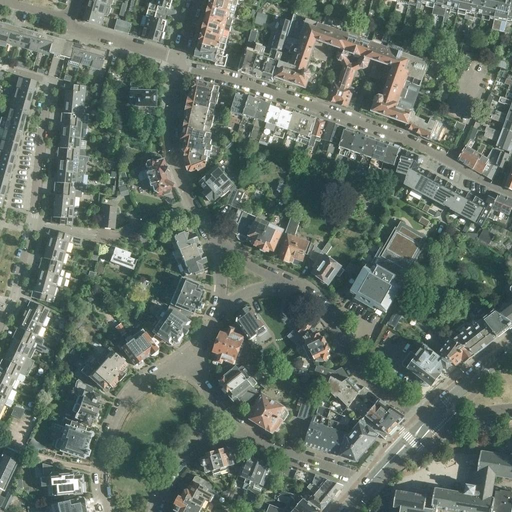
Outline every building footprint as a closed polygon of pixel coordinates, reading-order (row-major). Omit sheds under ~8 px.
[(150,3),(148,10),(157,12),(158,7),(169,10),(172,0),(151,0),(151,3),(150,3)] [(211,0),(210,7),(230,12),(235,13),(238,1),(235,0),(211,0)] [(423,0),(409,0),(409,5),(421,8),(423,1),(423,0)] [(435,0),(435,4),(434,8),(432,15),(444,17),(448,0),(435,0)] [(448,0),(444,17),(443,22),(448,23),(450,13),(457,14),(458,9),(460,0),(448,0)] [(460,0),(458,9),(457,14),(465,16),(465,19),(469,19),(471,12),(473,0),(460,0)] [(473,0),(471,12),(469,20),(473,20),(474,18),(482,20),(482,18),(483,15),(486,0),(473,0)] [(486,0),(483,15),(482,18),(494,21),(495,17),(498,0),(486,0)] [(498,0),(495,17),(499,19),(499,21),(498,23),(506,25),(507,20),(507,19),(511,0),(498,0)] [(90,1),(87,11),(105,16),(107,5),(90,1)] [(206,19),(227,25),(231,26),(235,13),(230,12),(210,7),(206,19)] [(163,32),(166,21),(156,18),(157,13),(157,12),(148,10),(146,17),(142,16),(139,26),(144,27),(163,32)] [(87,11),(84,21),(102,26),(105,16),(87,11)] [(262,25),(265,14),(257,12),(255,23),(262,25)] [(275,77),(306,88),(309,79),(310,79),(311,75),(309,72),(306,71),(316,40),(339,48),(338,52),(339,53),(338,57),(339,60),(341,61),(344,67),(338,84),(334,83),(328,100),(347,107),(353,89),(349,88),(355,71),(362,68),(363,68),(367,67),(370,59),(394,67),(383,98),(380,96),(376,98),(375,102),(375,103),(372,111),(407,123),(405,128),(430,140),(434,142),(442,124),(437,122),(431,119),(434,113),(422,107),(418,115),(412,112),(429,62),(386,47),(318,23),(306,19),(294,15),(292,22),(287,42),(286,45),(292,47),(290,53),(294,55),(292,61),(289,60),(288,64),(281,61),(278,69),(275,77)] [(125,21),(117,19),(114,30),(121,32),(125,21)] [(206,19),(202,32),(228,39),(231,26),(227,25),(206,19)] [(259,55),(254,75),(274,82),(275,77),(278,69),(280,63),(283,53),(291,22),(281,19),(270,56),(264,54),(266,48),(262,46),(259,55)] [(131,23),(125,21),(121,32),(129,34),(131,23)] [(1,23),(0,25),(0,42),(6,44),(11,26),(1,23)] [(11,26),(6,44),(16,47),(21,29),(11,26)] [(144,27),(141,37),(162,43),(163,39),(162,39),(163,32),(144,27)] [(21,29),(16,47),(27,50),(32,32),(21,29)] [(242,65),(241,71),(254,75),(259,55),(262,46),(257,45),(255,51),(249,49),(250,46),(254,44),(258,32),(252,30),(249,40),(248,44),(246,51),(245,56),(242,65)] [(32,32),(27,50),(37,53),(42,35),(32,32)] [(202,32),(199,44),(225,51),(228,39),(202,32)] [(42,35),(37,53),(48,56),(49,53),(53,38),(42,35)] [(63,41),(53,38),(49,53),(59,56),(63,41)] [(73,44),(63,41),(59,56),(69,59),(73,44)] [(73,44),(69,59),(68,61),(79,64),(84,47),(73,44)] [(225,51),(199,44),(196,57),(216,62),(215,65),(225,67),(228,58),(223,56),(225,51)] [(84,47),(79,64),(89,67),(94,50),(84,47)] [(463,49),(461,55),(472,58),(474,52),(463,49)] [(94,50),(89,67),(100,70),(105,53),(94,50)] [(498,58),(496,65),(505,68),(507,60),(498,58)] [(18,77),(15,88),(33,93),(36,82),(18,77)] [(193,89),(192,93),(218,99),(220,93),(219,93),(219,90),(220,87),(195,81),(192,83),(191,87),(193,89)] [(456,84),(448,81),(440,99),(447,102),(456,84)] [(156,107),(156,91),(137,91),(137,85),(132,84),(130,84),(130,106),(137,106),(137,107),(137,112),(140,112),(142,112),(145,112),(147,113),(152,113),(154,111),(154,108),(154,107),(156,107)] [(65,91),(64,102),(84,104),(86,87),(73,85),(72,91),(65,91)] [(15,88),(12,98),(30,103),(33,93),(15,88)] [(187,104),(210,109),(215,110),(216,105),(217,105),(218,99),(192,93),(191,96),(188,98),(187,104)] [(228,121),(241,124),(244,115),(250,95),(244,93),(241,94),(237,93),(231,112),(228,121)] [(247,123),(253,125),(255,119),(261,99),(250,95),(244,115),(241,124),(244,126),(247,123)] [(511,99),(504,97),(503,98),(501,97),(499,102),(505,105),(505,104),(511,106),(510,109),(511,110),(511,99)] [(12,98),(9,109),(27,114),(30,103),(12,98)] [(255,119),(250,133),(248,141),(259,144),(272,103),(261,99),(255,119)] [(64,102),(63,109),(63,114),(70,114),(69,120),(82,122),(84,104),(64,102)] [(272,103),(259,144),(270,147),(276,130),(277,127),(284,107),(272,103)] [(210,109),(187,104),(186,110),(188,112),(187,116),(207,121),(213,122),(216,111),(210,109)] [(285,133),(287,133),(288,131),(294,111),(284,107),(277,127),(274,136),(283,140),(285,133)] [(9,109),(6,119),(24,124),(27,114),(9,109)] [(492,109),(491,113),(511,121),(511,110),(510,109),(507,115),(492,109)] [(294,111),(288,131),(288,130),(300,134),(306,115),(294,111)] [(511,121),(491,113),(491,114),(490,114),(489,118),(504,124),(502,128),(511,132),(511,121)] [(297,141),(309,145),(311,138),(312,136),(317,119),(306,115),(300,134),(297,141)] [(183,125),(184,127),(209,134),(210,133),(211,127),(212,128),(213,122),(207,121),(187,116),(186,120),(183,121),(183,125)] [(6,119),(3,129),(21,134),(24,124),(6,119)] [(316,141),(320,142),(321,139),(327,122),(317,119),(312,136),(311,138),(309,145),(314,146),(316,141)] [(478,119),(474,127),(479,129),(482,121),(478,119)] [(62,125),(61,130),(61,137),(80,139),(84,139),(85,129),(84,128),(84,122),(82,122),(69,120),(69,126),(62,125)] [(327,122),(321,139),(326,141),(323,150),(326,152),(336,125),(327,122)] [(457,122),(455,127),(463,131),(465,126),(457,122)] [(336,125),(326,152),(332,153),(335,144),(340,146),(345,129),(336,125)] [(185,128),(182,139),(185,140),(209,146),(209,145),(212,134),(209,134),(184,127),(185,128)] [(487,127),(485,132),(511,142),(511,132),(502,128),(501,132),(487,127)] [(479,130),(474,128),(469,138),(475,141),(479,130)] [(3,129),(0,140),(18,145),(21,134),(3,129)] [(345,129),(340,146),(339,147),(339,149),(341,150),(339,155),(344,157),(346,152),(349,153),(350,151),(356,132),(345,129)] [(357,155),(360,157),(367,136),(356,132),(350,151),(353,152),(350,159),(355,160),(357,155)] [(511,147),(511,142),(485,132),(484,132),(485,132),(484,137),(497,142),(495,147),(510,153),(511,147)] [(361,162),(370,166),(378,140),(367,136),(360,157),(362,157),(361,162)] [(80,139),(61,137),(59,148),(67,149),(66,155),(79,156),(83,157),(84,157),(85,153),(82,150),(79,150),(80,139)] [(104,139),(99,144),(102,147),(104,149),(109,145),(104,139)] [(0,140),(0,141),(0,150),(15,155),(18,145),(0,140)] [(209,146),(185,140),(183,150),(185,152),(186,153),(208,159),(208,158),(210,159),(210,157),(212,147),(209,146)] [(383,162),(389,144),(378,140),(370,166),(380,169),(383,162)] [(396,167),(401,148),(389,144),(383,162),(385,163),(383,171),(389,173),(391,167),(395,169),(396,167)] [(458,160),(465,164),(474,169),(481,155),(486,146),(482,144),(477,152),(467,146),(458,160)] [(0,150),(0,162),(12,166),(15,155),(0,150)] [(405,152),(403,151),(396,173),(407,176),(409,176),(415,155),(410,154),(409,152),(406,151),(405,152)] [(490,160),(482,174),(493,180),(498,171),(502,173),(504,169),(509,155),(505,153),(501,151),(499,157),(497,157),(493,155),(490,160)] [(208,159),(186,153),(185,158),(187,161),(186,164),(189,171),(192,172),(198,170),(199,171),(200,171),(201,171),(206,169),(208,159)] [(58,160),(57,172),(77,174),(84,174),(85,164),(87,162),(88,157),(79,156),(66,155),(65,161),(58,160)] [(139,182),(141,181),(168,173),(166,168),(165,168),(163,159),(161,160),(160,156),(157,155),(152,156),(151,160),(146,161),(145,164),(146,167),(144,168),(145,172),(139,174),(137,177),(139,182)] [(422,159),(415,155),(409,176),(407,176),(404,185),(412,190),(423,170),(419,168),(423,161),(422,159)] [(481,155),(474,169),(482,174),(490,160),(481,155)] [(0,162),(0,173),(9,176),(12,166),(0,162)] [(203,176),(198,180),(201,183),(198,186),(204,193),(204,194),(211,201),(212,200),(215,203),(221,198),(225,195),(234,187),(232,185),(234,184),(217,165),(213,169),(210,167),(206,169),(201,171),(203,176)] [(355,172),(366,176),(368,172),(363,170),(363,169),(357,167),(355,172)] [(428,172),(423,170),(412,190),(423,195),(434,175),(432,175),(432,173),(429,172),(428,172)] [(57,172),(57,178),(56,183),(63,183),(63,190),(75,191),(83,192),(87,192),(87,186),(83,185),(84,174),(77,174),(57,172)] [(0,173),(0,184),(6,186),(9,176),(0,173)] [(170,177),(168,173),(141,181),(144,188),(147,190),(153,188),(154,191),(157,193),(161,192),(165,195),(169,194),(171,190),(170,187),(171,186),(169,178),(170,177)] [(435,176),(434,175),(423,195),(434,201),(444,181),(440,179),(439,177),(436,176),(435,176)] [(123,179),(119,178),(118,188),(128,185),(127,182),(123,179)] [(446,182),(444,181),(434,201),(445,207),(456,187),(450,185),(450,183),(447,181),(446,182)] [(280,185),(277,191),(282,194),(285,187),(280,185)] [(119,189),(121,196),(129,194),(127,187),(119,189)] [(231,204),(236,194),(238,190),(236,189),(229,194),(226,202),(231,204)] [(55,195),(54,200),(54,206),(74,208),(75,199),(81,199),(81,191),(75,191),(63,190),(62,195),(55,195)] [(238,190),(236,194),(231,204),(238,207),(243,195),(244,192),(238,190)] [(466,193),(461,190),(450,210),(461,216),(472,196),(471,196),(470,194),(468,193),(466,193)] [(499,194),(498,196),(492,209),(497,211),(495,216),(498,218),(501,212),(507,198),(499,194)] [(473,197),(472,196),(461,216),(472,222),(483,202),(478,199),(478,198),(475,196),(473,197)] [(486,203),(483,202),(472,222),(482,227),(496,201),(490,198),(488,198),(486,203)] [(509,216),(511,208),(511,199),(507,198),(501,212),(498,218),(497,222),(501,223),(505,225),(506,221),(502,219),(505,214),(509,216)] [(74,208),(54,206),(53,217),(60,218),(59,224),(72,226),(74,208)] [(102,207),(100,227),(114,229),(114,220),(115,221),(115,220),(115,216),(115,217),(115,216),(116,208),(102,207)] [(285,235),(287,236),(283,249),(281,248),(278,255),(282,257),(281,259),(300,266),(302,261),(303,261),(305,254),(311,256),(310,258),(314,261),(322,251),(319,249),(314,244),(311,243),(295,237),(303,215),(293,211),(285,235)] [(244,212),(238,224),(235,222),(233,226),(235,230),(233,233),(238,235),(237,236),(239,239),(242,241),(245,242),(248,241),(247,240),(249,237),(248,236),(254,221),(255,222),(257,218),(244,212)] [(247,240),(248,241),(249,239),(253,241),(252,241),(252,242),(253,245),(253,244),(260,247),(270,223),(257,218),(255,222),(254,221),(248,236),(249,237),(247,240)] [(270,223),(260,247),(261,250),(265,252),(268,251),(269,252),(270,250),(274,251),(277,244),(278,245),(283,234),(284,230),(270,223)] [(382,256),(384,258),(375,273),(366,267),(351,294),(386,314),(389,309),(401,287),(397,285),(405,270),(407,271),(421,245),(420,244),(423,238),(402,225),(398,232),(397,231),(382,256)] [(480,239),(488,243),(495,230),(491,229),(488,227),(486,226),(480,239)] [(173,232),(171,236),(177,249),(196,241),(196,239),(195,236),(194,236),(190,227),(184,229),(183,227),(176,230),(173,232)] [(137,232),(141,244),(149,240),(144,229),(137,232)] [(49,237),(46,247),(65,253),(68,241),(80,245),(81,239),(70,235),(58,232),(56,238),(49,237)] [(196,241),(177,249),(171,252),(175,260),(176,260),(178,264),(182,262),(201,254),(201,252),(201,248),(200,245),(197,242),(196,241)] [(322,251),(314,261),(316,263),(313,267),(316,269),(313,273),(321,279),(322,282),(325,284),(328,284),(329,284),(336,275),(340,278),(345,270),(342,268),(343,267),(326,255),(332,247),(327,244),(322,251)] [(46,247),(44,253),(43,258),(50,260),(48,266),(60,269),(65,253),(46,247)] [(114,249),(110,248),(108,253),(112,254),(109,262),(132,270),(136,260),(135,260),(128,258),(130,253),(114,248),(114,249)] [(201,254),(182,262),(184,265),(181,266),(185,275),(186,276),(194,273),(195,276),(200,274),(200,273),(203,272),(200,265),(205,263),(202,255),(201,254)] [(105,264),(99,262),(95,270),(102,273),(105,264)] [(40,270),(37,281),(56,286),(63,288),(65,287),(67,280),(66,278),(67,271),(60,269),(48,266),(47,272),(40,270)] [(134,275),(132,280),(138,283),(140,278),(134,275)] [(181,278),(175,292),(200,300),(202,295),(203,294),(202,291),(201,291),(200,291),(202,286),(181,278)] [(37,281),(34,292),(32,298),(39,300),(51,303),(56,286),(37,281)] [(511,292),(511,301),(497,312),(511,322),(511,285),(510,287),(510,290),(511,292)] [(173,296),(170,305),(174,306),(173,307),(192,314),(194,310),(196,310),(197,310),(200,309),(201,305),(201,304),(200,302),(199,302),(200,300),(175,292),(173,296)] [(29,307),(24,317),(42,326),(50,310),(38,305),(35,310),(29,307)] [(168,308),(159,321),(181,336),(182,335),(186,335),(188,331),(187,328),(187,327),(185,326),(188,322),(168,308)] [(241,328),(250,341),(258,335),(258,336),(260,337),(267,332),(267,330),(265,327),(256,312),(255,312),(252,309),(251,309),(248,308),(244,310),(245,311),(244,314),(244,315),(243,315),(244,315),(238,319),(237,322),(241,328)] [(403,312),(396,308),(388,323),(395,327),(403,312)] [(511,322),(497,312),(483,319),(498,338),(511,326),(511,322)] [(67,319),(59,315),(58,317),(59,320),(65,323),(67,319)] [(24,317),(19,327),(25,331),(23,336),(42,345),(43,343),(43,341),(43,340),(42,338),(40,337),(37,335),(42,326),(24,317)] [(83,323),(78,319),(72,327),(77,331),(83,323)] [(304,319),(287,337),(296,345),(299,348),(304,346),(307,354),(311,352),(328,345),(325,338),(322,337),(321,337),(320,333),(317,335),(316,333),(314,332),(314,330),(313,327),(304,319)] [(459,335),(455,338),(467,345),(476,355),(498,338),(483,319),(482,319),(468,329),(464,324),(455,330),(459,335)] [(181,336),(159,321),(151,332),(171,345),(173,342),(175,343),(177,343),(178,341),(178,340),(181,336)] [(120,335),(126,331),(119,323),(114,327),(120,335)] [(142,329),(130,337),(144,357),(144,356),(145,357),(148,355),(149,355),(150,354),(150,355),(154,356),(156,354),(157,350),(156,350),(157,349),(162,345),(151,334),(144,327),(142,329)] [(221,334),(217,342),(240,352),(244,340),(245,337),(234,333),(235,331),(235,330),(235,329),(230,327),(228,333),(225,332),(223,335),(221,334)] [(444,346),(439,354),(448,359),(452,363),(455,366),(462,361),(464,363),(476,355),(467,345),(455,338),(453,340),(450,338),(448,340),(439,334),(437,338),(444,346)] [(9,349),(27,357),(31,359),(35,350),(41,353),(47,354),(49,349),(42,345),(23,336),(20,341),(14,339),(9,349)] [(144,357),(130,337),(129,336),(118,344),(133,365),(133,364),(133,365),(138,365),(140,364),(141,359),(144,357)] [(240,352),(217,342),(214,351),(217,353),(216,356),(219,357),(217,363),(220,364),(221,369),(234,365),(235,365),(236,361),(240,352)] [(95,362),(96,363),(117,382),(118,381),(125,375),(127,371),(125,366),(126,364),(127,363),(124,361),(121,357),(122,356),(112,344),(95,362)] [(328,345),(311,352),(307,354),(310,360),(313,359),(314,362),(316,362),(323,362),(324,361),(326,362),(328,361),(329,359),(331,358),(328,351),(331,350),(328,345)] [(403,365),(407,369),(408,369),(410,369),(422,377),(422,378),(423,379),(421,381),(422,384),(421,385),(425,388),(425,387),(428,387),(430,384),(431,385),(439,375),(438,375),(444,368),(447,370),(452,363),(448,359),(439,354),(426,347),(424,345),(416,356),(411,352),(403,363),(403,365)] [(9,349),(6,354),(4,359),(10,362),(7,368),(19,373),(27,357),(9,349)] [(295,365),(290,361),(286,370),(305,378),(307,371),(308,370),(295,365)] [(117,382),(96,363),(92,367),(87,363),(81,369),(88,376),(88,375),(102,390),(106,386),(108,389),(111,387),(112,388),(117,382)] [(221,369),(220,369),(222,374),(234,367),(234,365),(221,369)] [(223,386),(230,395),(253,378),(243,366),(239,369),(237,366),(224,376),(225,377),(220,381),(224,386),(223,386)] [(348,379),(342,369),(342,368),(338,371),(331,370),(317,366),(315,373),(326,377),(327,376),(331,377),(332,377),(343,383),(348,379)] [(0,370),(0,383),(12,389),(17,379),(20,381),(21,380),(23,377),(22,375),(19,373),(7,368),(5,373),(0,370)] [(77,374),(74,378),(73,381),(73,385),(73,390),(75,394),(76,395),(78,395),(74,402),(97,411),(100,404),(96,402),(99,395),(91,392),(95,386),(82,377),(77,374)] [(349,379),(348,379),(343,383),(332,377),(331,377),(327,376),(326,377),(319,396),(329,403),(335,396),(335,397),(338,393),(342,397),(352,387),(355,385),(349,379)] [(253,378),(230,395),(235,402),(238,400),(240,403),(244,400),(245,403),(252,398),(258,393),(254,387),(258,384),(253,378)] [(260,385),(264,388),(269,382),(266,379),(260,385)] [(0,383),(0,402),(4,404),(10,407),(12,402),(7,399),(12,389),(0,383)] [(361,391),(355,385),(352,387),(342,397),(338,393),(335,397),(335,396),(329,403),(344,413),(361,391)] [(379,399),(364,387),(361,391),(359,395),(375,405),(398,425),(404,419),(405,417),(404,416),(379,399)] [(252,407),(247,415),(248,418),(251,419),(251,420),(255,423),(256,422),(265,428),(265,431),(268,433),(272,432),(273,433),(275,430),(276,431),(282,422),(284,421),(288,415),(288,412),(284,410),(284,408),(261,394),(256,403),(254,408),(252,407)] [(338,456),(356,461),(379,435),(368,425),(367,426),(362,421),(361,421),(360,422),(349,416),(344,413),(319,397),(314,415),(304,444),(338,456)] [(304,400),(301,406),(313,410),(315,403),(304,400)] [(97,411),(74,402),(71,410),(75,412),(73,418),(81,421),(81,422),(88,425),(88,424),(91,425),(93,420),(97,419),(98,414),(97,412),(97,411)] [(398,425),(375,405),(362,421),(367,426),(368,425),(379,435),(384,439),(384,438),(387,434),(388,434),(398,425)] [(16,407),(12,416),(21,421),(26,411),(16,407)] [(51,450),(49,458),(62,461),(65,452),(82,457),(86,455),(88,451),(86,447),(85,447),(90,434),(85,433),(87,427),(71,421),(69,426),(64,424),(60,438),(56,440),(54,446),(55,449),(59,450),(58,451),(51,450)] [(21,454),(5,447),(0,458),(0,488),(4,491),(21,454)] [(221,450),(215,451),(222,474),(230,472),(229,466),(235,465),(234,460),(233,460),(232,458),(233,457),(232,453),(229,454),(228,450),(224,452),(224,451),(221,450)] [(202,466),(203,466),(204,467),(206,473),(212,471),(213,477),(222,474),(215,451),(208,453),(207,456),(207,457),(203,458),(204,461),(201,462),(202,466)] [(511,457),(481,452),(477,472),(471,471),(469,486),(466,485),(465,494),(435,489),(433,498),(431,509),(437,510),(448,511),(511,511),(511,507),(511,492),(500,491),(500,492),(492,491),(495,476),(511,479),(511,457)] [(238,476),(237,480),(244,484),(243,487),(248,489),(249,485),(260,461),(254,459),(253,456),(250,455),(246,456),(238,476)] [(243,458),(238,456),(235,462),(240,465),(243,458)] [(260,461),(249,485),(248,489),(253,491),(252,492),(260,495),(271,467),(270,463),(266,462),(264,463),(260,461)] [(277,465),(274,472),(295,479),(299,469),(298,469),(278,462),(277,465)] [(42,464),(43,477),(40,478),(40,487),(47,486),(48,496),(56,496),(62,495),(62,499),(71,498),(71,497),(74,497),(74,494),(80,493),(80,492),(83,492),(85,490),(84,482),(82,482),(81,476),(76,476),(76,473),(57,474),(56,472),(54,472),(53,467),(42,463),(42,464)] [(299,469),(295,479),(303,482),(310,484),(313,485),(314,484),(313,483),(316,475),(299,469)] [(316,475),(313,483),(315,484),(315,483),(319,486),(317,488),(332,499),(340,489),(339,484),(316,475)] [(185,491),(181,497),(207,511),(211,503),(215,496),(217,497),(219,493),(213,489),(214,487),(210,483),(205,480),(199,477),(199,478),(197,476),(194,477),(190,485),(189,485),(187,490),(185,491)] [(311,490),(304,499),(321,511),(332,499),(317,488),(319,486),(315,483),(315,484),(313,483),(314,484),(313,485),(310,484),(308,487),(311,490)] [(10,489),(1,507),(7,510),(16,492),(10,489)] [(436,511),(437,510),(431,509),(433,498),(427,497),(427,496),(411,493),(396,491),(393,508),(397,509),(398,509),(399,509),(400,509),(399,511),(436,511)] [(293,505),(296,507),(301,511),(321,511),(304,499),(299,494),(290,492),(288,498),(268,492),(266,498),(293,505)] [(177,506),(175,510),(176,511),(206,511),(207,511),(181,497),(180,497),(179,498),(178,497),(176,498),(175,501),(175,503),(175,504),(175,505),(177,506)] [(51,511),(84,511),(84,508),(87,504),(86,500),(82,499),(82,498),(67,501),(68,501),(56,503),(56,504),(50,505),(51,511)] [(33,499),(30,503),(36,507),(39,502),(33,499)] [(258,510),(262,511),(301,511),(296,507),(293,506),(290,504),(285,511),(266,503),(264,507),(260,505),(258,510)]
